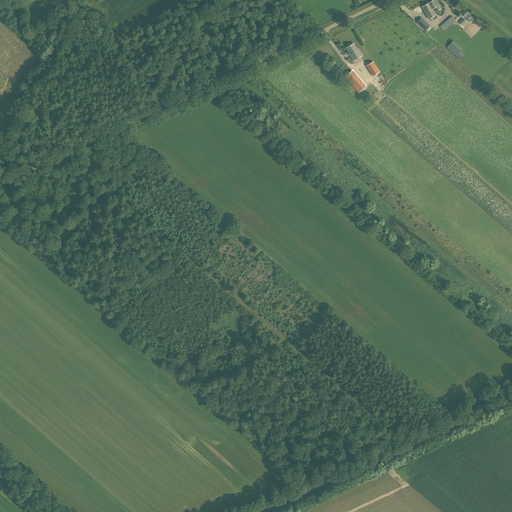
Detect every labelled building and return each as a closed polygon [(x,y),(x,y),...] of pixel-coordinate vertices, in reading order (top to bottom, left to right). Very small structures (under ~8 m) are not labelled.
[(436,0),(433,0),(428,3),(432,9),(435,15),(436,15),(432,9),(434,8),(436,11),(441,8),(436,0)] [(455,9),(460,14),(463,9),(454,2),(451,0),(445,0),(448,3),(451,6),(450,7),(453,9),(455,7),(456,8),(455,9)] [(432,9),(428,3),(422,7),(429,19),(435,15),(432,9)] [(465,9),(460,13),(469,23),(474,19),(465,9)] [(455,20),(451,16),(439,26),(443,31),(455,20)] [(417,22),(425,30),(430,25),(421,17),(417,22)] [(464,55),(460,52),(462,50),(453,41),(446,48),(460,60),(464,55)] [(349,55),(353,61),(363,55),(359,49),(358,49),(354,43),(346,48),(350,54),(349,55)] [(374,61),(367,65),(373,76),(380,71),(374,61)] [(364,85),(361,83),(356,88),(359,91),(364,85)]
